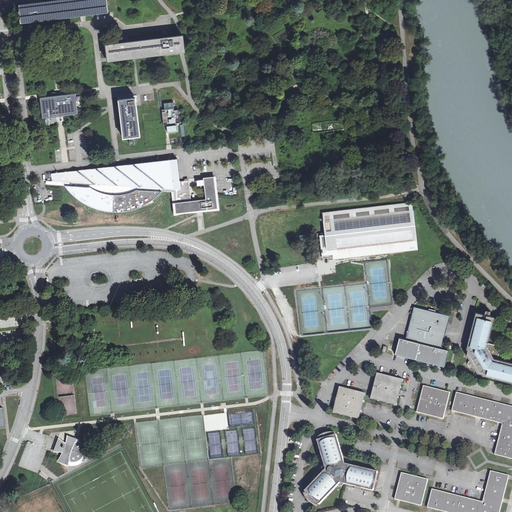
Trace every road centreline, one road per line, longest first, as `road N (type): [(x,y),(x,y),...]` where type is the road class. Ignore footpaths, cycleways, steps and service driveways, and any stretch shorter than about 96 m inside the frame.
road 1 (tertiary): [(188,244),(240,276),(274,322),(286,365),(285,412)]
road 2 (tertiary): [(36,282),(32,389),(0,473)]
road 3 (tertiary): [(188,244),(159,233),(49,238)]
road 4 (tertiary): [(21,140),(8,0)]
road 5 (tertiary): [(50,249),(188,244)]
road 6 (tertiary): [(0,12),(21,140)]
